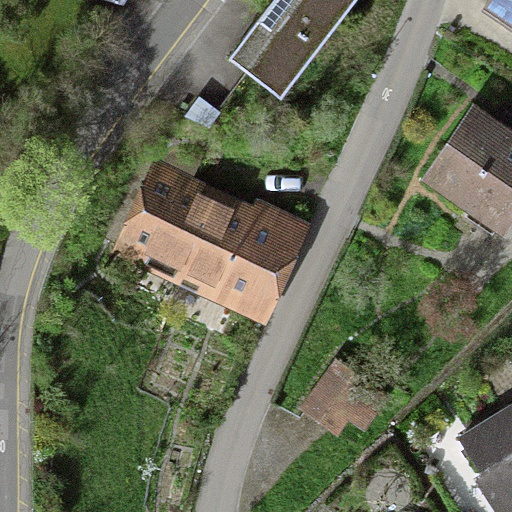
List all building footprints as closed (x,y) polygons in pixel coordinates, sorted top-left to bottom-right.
[(277,0),(239,51),(288,88),(356,0),(277,0)] [(511,0),(505,0),(488,26),(511,41),(511,0)] [(428,192),(507,246),(511,238),(511,143),(478,120),(428,192)] [(310,241),(171,182),(130,278),(269,337),(310,241)] [(376,391),(341,367),(308,417),(343,440),(376,391)] [(511,511),(511,412),(459,444),(498,511),(511,511)]
